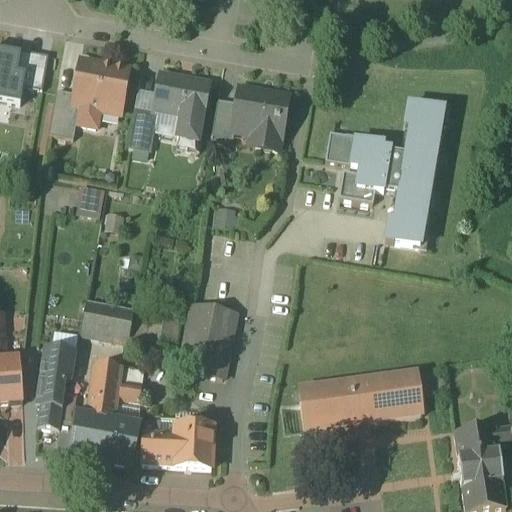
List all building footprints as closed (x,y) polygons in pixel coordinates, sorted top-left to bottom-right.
[(0,106),(19,110),(22,92),(24,79),(16,78),(20,59),(18,59),(0,55),(0,106)] [(19,55),(18,59),(20,59),(16,78),(24,79),(22,92),(41,96),(47,60),(19,55)] [(128,74),(79,65),(73,99),(72,105),(74,106),(73,111),(78,112),(75,129),(96,133),(99,116),(119,120),(128,74)] [(207,88),(160,80),(153,117),(157,118),(180,122),(176,144),(197,147),(207,88)] [(287,102),(240,94),(237,109),(232,137),(234,137),(257,141),(255,153),(277,157),(287,102)] [(73,99),(56,96),(48,140),(72,144),(75,129),(78,112),(73,111),(74,106),(72,105),(73,99)] [(237,109),(217,106),(212,137),(233,141),(234,137),(232,137),(237,109)] [(411,132),(407,160),(390,157),(390,155),(391,149),(375,146),(375,145),(345,140),(345,141),(329,139),(324,167),(350,171),(350,172),(359,173),(358,180),(342,177),(338,204),(372,210),(374,196),(383,198),(383,195),(400,198),(395,225),(389,224),(385,247),(419,252),(423,232),(426,233),(429,212),(426,212),(428,198),(430,199),(435,169),(433,169),(436,155),(438,156),(442,135),(439,135),(442,114),(408,109),(404,131),(411,132)] [(153,117),(133,113),(126,153),(150,157),(157,118),(153,117)] [(80,217),(102,220),(105,194),(84,191),(80,217)] [(219,211),(215,228),(233,233),(238,216),(219,211)] [(19,365),(0,366),(0,356),(3,356),(0,323),(11,322),(11,321),(10,321),(9,305),(0,305),(0,411),(22,409),(19,365)] [(134,317),(86,308),(80,340),(128,349),(134,317)] [(235,319),(193,311),(180,376),(222,384),(235,319)] [(79,343),(49,338),(50,331),(31,328),(28,350),(49,352),(50,352),(77,357),(79,343)] [(50,352),(49,352),(45,376),(73,381),(73,379),(77,357),(50,352)] [(122,374),(94,370),(86,423),(114,427),(122,374)] [(71,388),(66,387),(63,408),(75,410),(79,380),(73,379),(73,381),(71,388)] [(416,379),(299,395),(304,437),(421,421),(416,379)] [(66,385),(39,382),(34,433),(59,435),(63,408),(66,387),(66,385)] [(141,392),(121,389),(119,405),(139,408),(141,392)] [(86,423),(74,421),(70,461),(132,473),(140,431),(114,427),(86,423)] [(144,426),(142,439),(159,439),(160,427),(144,426)] [(175,440),(173,472),(211,474),(213,429),(200,428),(199,434),(175,433),(175,440)] [(494,433),(453,438),(463,511),(505,511),(498,455),(499,455),(499,453),(511,450),(511,431),(495,434),(494,433)] [(142,439),(140,471),(173,472),(175,440),(159,439),(142,439)]
